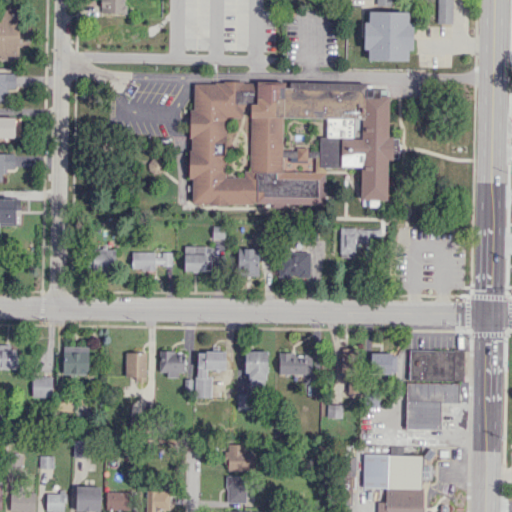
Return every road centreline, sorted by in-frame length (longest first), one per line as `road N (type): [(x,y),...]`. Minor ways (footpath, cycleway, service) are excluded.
road 1 (primary): [(493,0),(483,511)]
road 2 (residential): [(487,313),(0,306)]
road 3 (residential): [(60,0),(55,307)]
road 4 (residential): [(271,57),(60,56)]
